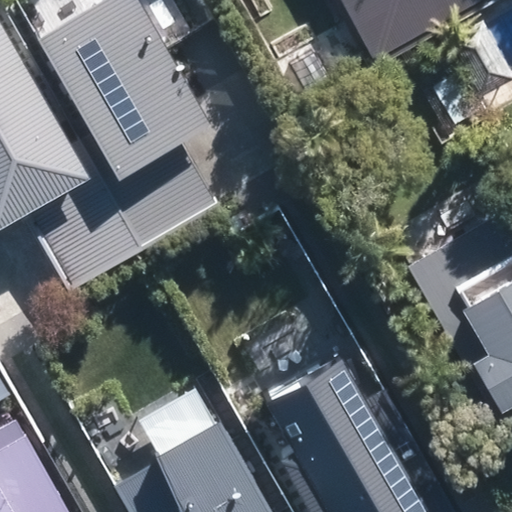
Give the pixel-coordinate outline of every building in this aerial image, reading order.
[(143,251),(211,213),(168,136),(205,115),(136,0),(103,0),(36,41),(85,133),(80,138),(143,251)] [(344,0),(374,53),(471,0),(344,0)] [(0,229),(29,213),(72,290),(143,251),(80,138),(70,144),(0,19),(0,229)] [(450,76),(427,91),(449,128),(472,114),(450,76)] [(511,215),(410,274),(511,453),(511,215)] [(329,259),(314,235),(259,267),(274,292),(264,298),(278,320),(241,342),(258,372),(248,378),(254,390),(247,394),(316,511),(394,511),(441,485),(375,372),(396,360),(336,256),(329,259)] [(217,511),(147,386),(48,442),(86,511),(217,511)] [(0,442),(0,511),(60,511),(15,434),(0,442)]
